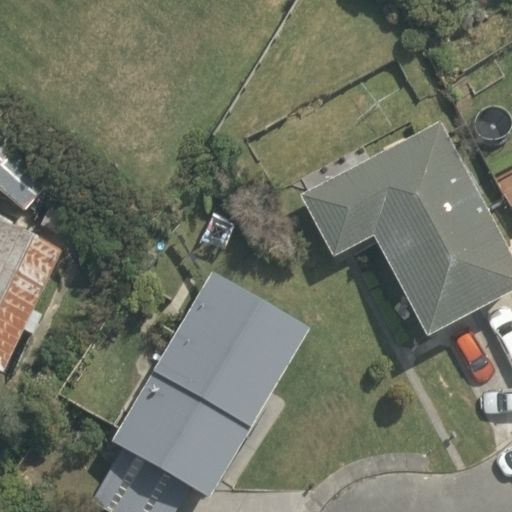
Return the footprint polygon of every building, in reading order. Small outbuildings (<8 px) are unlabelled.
[(511,246),(445,126),(305,199),(340,263),(380,242),(435,344),(511,304),(511,246)] [(0,130),(0,189),(29,213),(58,178),(0,130)] [(0,374),(14,382),(73,258),(15,229),(18,223),(0,214),(0,374)] [(219,506),(318,334),(218,276),(119,448),(127,452),(194,491),(219,506)] [(107,511),(181,511),(194,491),(127,452),(95,504),(107,511)]
